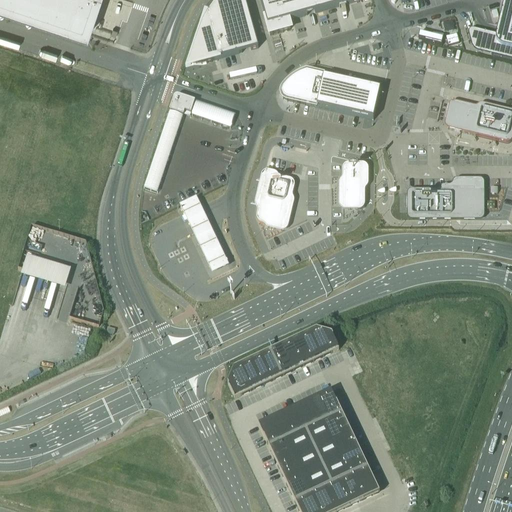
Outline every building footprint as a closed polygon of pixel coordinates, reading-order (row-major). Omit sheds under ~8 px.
[(0,0),(0,5),(89,35),(100,0),(0,0)] [(200,32),(187,68),(257,49),(244,0),(219,0),(216,4),(212,9),(208,14),(203,24),(200,32)] [(259,0),(267,27),(364,0),(259,0)] [(477,31),(475,32),(476,40),(478,42),(493,46),(491,56),(511,61),(511,0),(504,0),(496,36),(477,31)] [(421,33),(417,38),(437,43),(441,38),(421,33)] [(281,86),(278,89),(278,92),(280,95),(281,97),(283,98),(370,117),(377,87),(342,79),(342,80),(334,79),(334,77),(302,70),(300,71),(294,75),(285,81),(284,82),(281,86)] [(174,99),(169,112),(183,117),(185,113),(191,115),(195,102),(178,97),(177,97),(176,97),(175,97),(175,98),(174,98),(174,99)] [(450,105),(447,115),(452,116),(451,123),(449,131),(506,144),(509,144),(511,142),(511,136),(511,116),(457,104),(453,103),(451,103),(450,105)] [(342,170),(342,172),(342,199),(342,202),(343,204),(343,205),(344,206),(345,207),(346,208),(348,208),(361,208),(361,184),(366,184),(366,177),(361,177),(361,170),(360,168),(359,167),(358,166),(356,165),(354,165),(349,165),(348,165),(347,165),(346,165),(345,166),(344,167),(343,168),(343,169),(342,169),(342,170)] [(257,217),(256,219),(257,221),(258,222),(260,224),(261,224),(284,230),(285,228),(285,227),(286,221),(291,203),(294,188),(294,186),(294,184),(293,183),(291,181),(290,181),(264,174),(263,181),(265,182),(261,198),(259,198),(257,204),(259,205),(257,217)] [(408,194),(407,213),(409,216),(412,217),(420,217),(420,220),(425,220),(425,217),(445,217),(445,220),(469,219),(469,216),(478,216),(481,216),(483,215),(485,213),(484,182),(483,180),(481,179),(479,179),(458,179),(458,190),(441,190),(411,191),(409,192),(408,194)] [(198,198),(180,206),(212,274),(230,266),(198,198)] [(234,370),(228,385),(235,400),(338,351),(332,336),(316,331),(234,370)] [(331,393),(258,427),(298,511),(342,511),(379,495),(331,393)]
